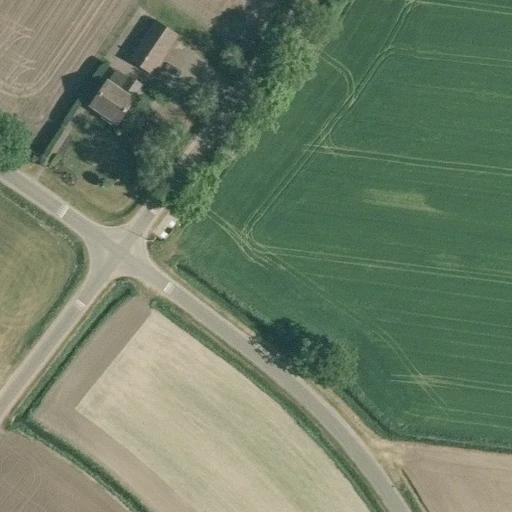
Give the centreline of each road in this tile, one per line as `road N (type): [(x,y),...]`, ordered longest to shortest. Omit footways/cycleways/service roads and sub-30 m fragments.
road 1 (unclassified): [(402,511),(300,393),(121,253)]
road 2 (unclassified): [(121,253),(307,0)]
road 3 (unclassified): [(0,411),(121,253)]
road 4 (unclassified): [(121,253),(0,170)]
